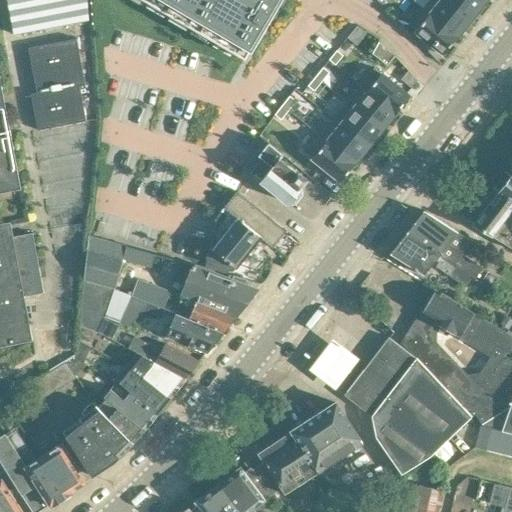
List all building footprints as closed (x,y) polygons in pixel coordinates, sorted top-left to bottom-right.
[(245,58),(278,0),(145,0),(155,6),(157,2),(167,8),(165,11),(177,18),(179,15),(189,21),(187,24),(199,31),(201,28),(211,34),(209,37),(221,44),(223,41),(233,47),(231,50),(244,58),(245,58)] [(471,20),(446,0),(429,0),(422,9),(457,37),(471,20)] [(484,3),(480,0),(446,0),(471,20),(484,3)] [(457,37),(422,9),(408,26),(443,54),(446,51),(457,37)] [(39,128),(88,119),(81,82),(87,80),(78,36),(30,45),(39,90),(33,91),(39,128)] [(378,42),(372,53),(373,54),(387,65),(394,57),(394,56),(394,55),(379,42),(378,42)] [(336,65),(343,56),(337,50),(329,60),(336,65)] [(322,82),(330,72),(323,67),(315,77),(322,82)] [(409,96),(374,67),(360,85),(395,113),(409,96)] [(0,347),(34,341),(26,299),(46,295),(35,235),(15,238),(12,223),(0,225),(0,194),(23,191),(3,86),(0,70),(0,347)] [(314,91),(322,82),(315,77),(308,86),(314,91)] [(395,113),(360,85),(347,102),(382,130),(395,113)] [(289,110),(296,101),(290,96),(282,105),(289,110)] [(382,130),(347,102),(333,119),(368,147),(382,130)] [(282,105),(275,115),(281,120),(289,110),(282,105)] [(368,147),(333,119),(320,136),(355,164),(368,147)] [(355,164),(320,136),(305,153),(340,181),(355,164)] [(280,159),(283,155),(268,143),(259,155),(263,158),(251,172),(262,180),(261,182),(288,203),(289,202),(291,204),(296,203),(303,194),(303,190),(300,188),(307,179),(298,172),(297,173),(280,159)] [(511,164),(495,186),(501,191),(511,199),(511,164)] [(511,222),(511,199),(501,191),(483,214),(480,215),(477,220),(476,223),(474,225),(511,247),(511,222),(511,223),(511,222)] [(237,193),(225,207),(261,237),(260,238),(273,248),(286,231),(237,192),(237,193)] [(261,237),(225,207),(215,219),(215,221),(216,221),(212,235),(214,236),(206,263),(233,271),(235,268),(236,268),(260,238),(261,237)] [(423,212),(406,232),(439,254),(438,256),(472,277),(475,279),(482,268),(462,254),(470,242),(457,233),(423,212)] [(439,254),(406,232),(389,254),(423,276),(436,260),(439,262),(436,266),(466,286),(472,277),(438,256),(439,254)] [(116,287),(124,259),(159,269),(163,256),(89,235),(81,323),(97,332),(104,318),(119,324),(120,322),(130,325),(143,310),(148,304),(162,310),(164,311),(165,308),(164,308),(168,299),(171,291),(152,284),(145,300),(133,295),(133,294),(116,287)] [(182,295),(181,298),(235,318),(258,289),(246,285),(248,279),(235,276),(233,280),(193,264),(192,267),(186,283),(182,295)] [(181,298),(182,295),(171,291),(171,292),(171,291),(168,299),(179,303),(193,308),(189,318),(188,321),(222,334),(235,318),(181,298)] [(507,351),(510,353),(511,349),(511,339),(440,294),(439,296),(433,292),(422,312),(420,311),(401,342),(416,358),(472,416),(469,419),(475,428),(481,425),(508,409),(511,397),(511,361),(502,358),(507,351)] [(164,311),(162,310),(148,304),(143,310),(161,317),(164,311)] [(188,321),(189,318),(175,312),(166,335),(208,352),(222,334),(188,321)] [(112,338),(119,324),(104,318),(97,332),(112,338)] [(97,332),(81,323),(79,342),(90,348),(97,332)] [(201,361),(166,343),(162,349),(135,336),(129,348),(150,359),(149,361),(184,381),(201,361)] [(472,416),(416,358),(388,337),(344,394),(372,416),(376,436),(402,474),(431,456),(469,419),(472,416)] [(84,362),(90,348),(79,342),(78,353),(76,354),(84,362)] [(335,349),(329,344),(311,368),(317,373),(329,382),(335,386),(353,362),(347,358),(335,349)] [(76,354),(67,360),(72,368),(76,374),(86,364),(84,362),(76,354)] [(137,354),(126,368),(168,401),(184,381),(149,361),(137,354)] [(67,360),(56,366),(59,372),(64,372),(72,368),(67,360)] [(56,366),(46,373),(51,380),(58,376),(59,372),(56,366)] [(72,368),(64,372),(69,382),(77,377),(76,374),(72,368)] [(126,368),(114,384),(126,394),(128,393),(157,416),(168,401),(126,368)] [(46,373),(36,379),(39,384),(43,385),(51,380),(46,373)] [(58,376),(51,380),(56,390),(64,385),(58,376)] [(25,385),(30,393),(38,389),(39,384),(36,379),(25,385)] [(51,380),(43,385),(49,394),(56,390),(51,380)] [(157,416),(128,393),(126,394),(114,384),(104,396),(106,398),(99,407),(98,408),(108,418),(115,409),(144,432),(157,416)] [(38,389),(30,393),(36,402),(43,398),(38,389)] [(511,397),(508,409),(481,425),(480,427),(491,429),(503,432),(511,434),(511,397)] [(115,462),(133,444),(108,418),(98,408),(99,407),(94,402),(84,412),(85,413),(63,432),(92,477),(115,462)] [(362,443),(348,422),(336,403),(292,432),(317,472),(319,471),(319,472),(327,467),(327,466),(356,447),(356,448),(362,443)] [(144,432),(115,409),(108,418),(133,444),(136,441),(144,432)] [(487,450),(491,429),(480,427),(475,447),(487,450)] [(498,453),(503,432),(491,429),(487,450),(498,453)] [(317,472),(292,432),(259,453),(266,464),(256,472),(272,493),(281,487),(285,493),(317,472)] [(509,455),(511,443),(511,434),(503,432),(498,453),(509,455)] [(6,433),(0,436),(0,461),(21,495),(31,511),(42,511),(51,507),(51,508),(74,493),(73,492),(86,483),(60,443),(35,459),(22,438),(13,443),(6,433)] [(272,493),(256,472),(254,468),(246,475),(241,467),(217,486),(237,511),(256,511),(254,508),(266,499),(265,499),(272,493)] [(0,511),(22,511),(0,478),(0,511)] [(367,496),(356,480),(345,488),(355,503),(356,504),(367,496)] [(504,506),(509,487),(495,483),(490,502),(503,506),(504,506)] [(438,511),(439,506),(442,507),(445,490),(418,484),(408,494),(404,511),(438,511)] [(237,511),(217,486),(196,502),(198,504),(190,510),(191,511),(237,511)] [(511,511),(511,487),(509,487),(504,506),(503,506),(501,511),(511,511)]
